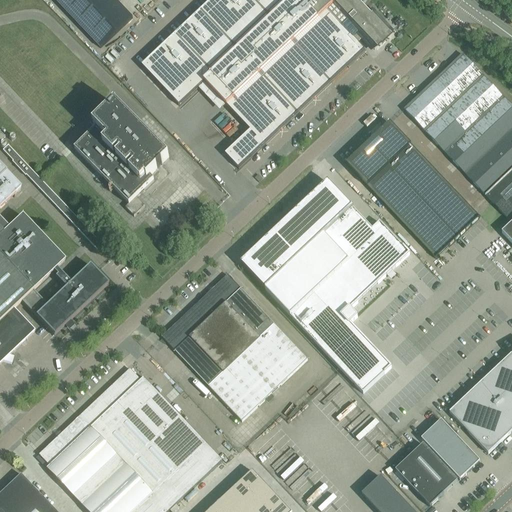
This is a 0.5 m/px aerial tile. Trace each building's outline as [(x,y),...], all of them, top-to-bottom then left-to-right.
[(54,0),(100,49),(133,19),(114,0),(54,0)] [(358,44),(361,41),(371,52),(378,52),(383,48),(383,49),(394,39),(394,31),(372,9),(367,13),(361,7),(366,0),(365,0),(212,0),(141,67),(179,107),(204,83),(250,132),(225,155),(239,170),(365,51),(358,44)] [(486,197),(511,172),(511,107),(463,56),(462,55),(462,56),(404,111),(486,197)] [(144,207),(136,199),(154,181),(150,178),(169,160),(115,105),(93,127),(96,130),(74,151),(128,206),(125,209),(134,218),(144,207)] [(390,124),(346,165),(436,260),(480,218),(390,124)] [(2,151),(12,161),(12,162),(25,176),(25,175),(96,250),(102,246),(7,146),(2,151)] [(172,162),(165,169),(174,178),(181,170),(172,162)] [(0,364),(34,332),(13,310),(21,302),(54,336),(107,285),(89,266),(70,284),(56,269),(64,261),(21,216),(8,229),(0,221),(0,208),(20,189),(0,167),(0,364)] [(511,172),(486,197),(506,218),(511,212),(511,172)] [(240,264),(265,291),(352,209),(327,183),(240,264)] [(392,368),(351,324),(359,318),(352,310),(387,277),(391,281),(396,276),(393,272),(411,255),(403,247),(403,248),(380,223),(372,230),(352,209),(265,291),(363,395),(384,374),(385,375),(392,368)] [(511,223),(502,234),(511,244),(511,223)] [(173,240),(164,231),(159,237),(168,246),(173,240)] [(479,250),(486,259),(495,252),(488,243),(479,250)] [(168,345),(158,355),(161,358),(171,348),(242,423),(307,361),(228,277),(162,339),(168,345)] [(478,298),(463,284),(434,315),(436,316),(438,315),(450,326),(478,298)] [(478,344),(504,319),(491,306),(457,339),(469,351),(465,346),(472,338),(478,344)] [(488,455),(511,432),(511,354),(449,414),(488,455)] [(145,370),(137,378),(130,370),(129,371),(40,455),(39,456),(50,467),(47,470),(74,499),(75,498),(81,505),(80,505),(86,511),(168,511),(221,463),(144,380),(159,366),(156,363),(161,358),(158,355),(153,360),(150,357),(146,361),(142,357),(138,362),(145,370)] [(187,409),(184,412),(195,423),(198,419),(187,409)] [(351,482),(294,419),(274,437),(301,466),(310,458),(305,452),(310,448),(345,487),(351,482)] [(450,451),(460,442),(441,421),(431,431),(450,451)] [(440,461),(450,451),(431,431),(421,440),(440,461)] [(285,475),(296,464),(270,440),(251,459),(280,486),(288,478),(285,475)] [(450,451),(470,472),(473,469),(480,462),(460,442),(450,451)] [(395,472),(430,508),(457,482),(423,445),(395,472)] [(470,472),(450,451),(440,461),(460,481),(467,475),(467,474),(470,472)] [(240,482),(248,491),(260,480),(252,472),(240,482)] [(54,511),(20,476),(0,495),(0,511),(54,511)] [(376,511),(412,511),(381,478),(362,496),(376,511)] [(260,480),(248,491),(256,499),(268,488),(260,480)] [(256,499),(248,491),(240,482),(233,489),(249,506),(256,499)] [(254,511),(259,511),(264,508),(276,497),(268,488),(256,499),(249,506),(254,511)] [(196,489),(184,499),(189,504),(200,495),(196,489)] [(254,511),(249,506),(233,489),(224,498),(237,511),(254,511)] [(264,508),(267,511),(276,511),(284,505),(276,497),(264,508)] [(237,511),(224,498),(215,506),(219,511),(237,511)]
